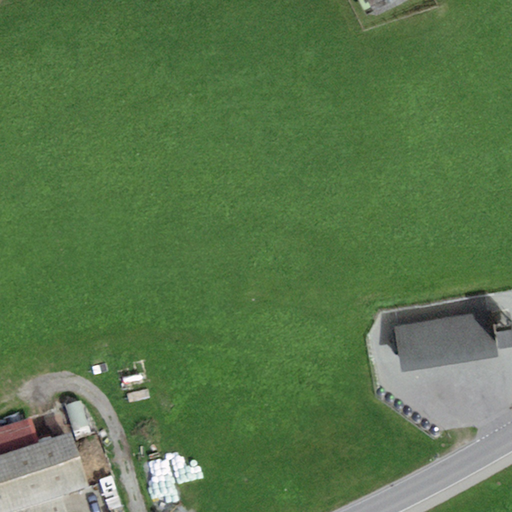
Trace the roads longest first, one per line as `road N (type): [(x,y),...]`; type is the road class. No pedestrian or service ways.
road 1 (track): [(29,394),(64,382),(95,397),(140,511)]
road 2 (tertiary): [(377,511),(511,439)]
